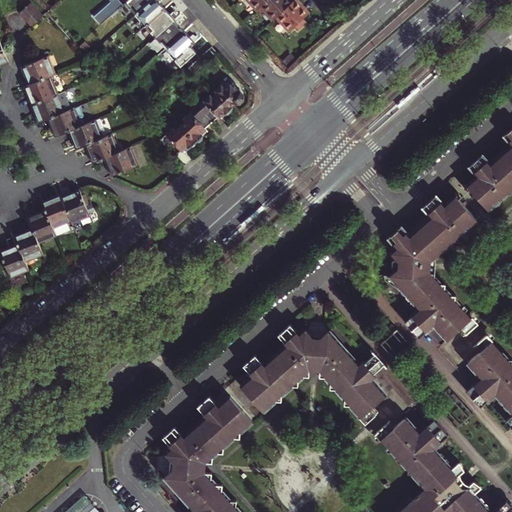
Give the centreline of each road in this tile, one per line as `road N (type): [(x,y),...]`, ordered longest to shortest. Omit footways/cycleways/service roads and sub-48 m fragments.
road 1 (primary): [(0,425),(318,138)]
road 2 (primary): [(308,127),(0,401)]
road 3 (tertiary): [(134,358),(348,169)]
road 4 (residential): [(180,402),(388,214)]
road 5 (tertiary): [(156,211),(0,350)]
road 6 (primary): [(318,138),(473,0)]
road 7 (tertiary): [(348,169),(502,30)]
road 8 (primary): [(450,0),(308,127)]
road 9 (tertiary): [(0,479),(134,358)]
road 10 (tertiary): [(284,99),(156,211)]
road 11 (residential): [(388,214),(511,107)]
road 12 (tertiary): [(394,0),(284,99)]
road 13 (residential): [(196,0),(284,99)]
